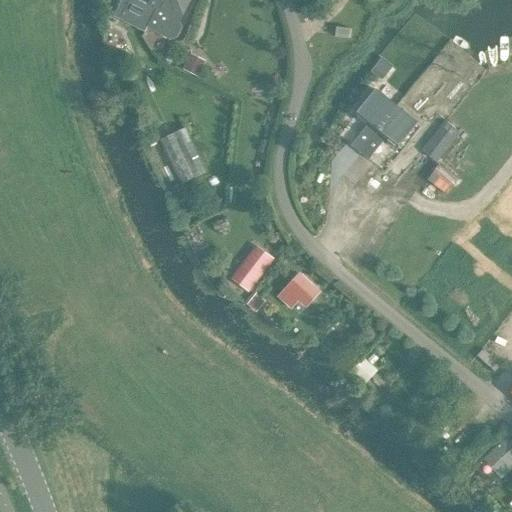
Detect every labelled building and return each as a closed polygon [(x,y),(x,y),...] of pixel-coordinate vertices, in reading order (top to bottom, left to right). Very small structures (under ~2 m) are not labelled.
[(128,0),(119,19),(143,32),(145,28),(146,26),(148,23),(155,10),(159,0),(128,0)] [(148,23),(146,26),(171,39),(173,38),(177,37),(181,28),(179,20),(189,0),(159,0),(155,10),(148,23)] [(335,35),(335,37),(349,38),(351,29),(336,27),(336,31),(335,35)] [(191,53),(182,69),(197,77),(206,61),(191,53)] [(382,58),(370,72),(381,81),(393,66),(382,58)] [(360,152),(395,108),(374,91),(354,115),(367,125),(352,145),(360,152)] [(395,108),(360,152),(369,158),(385,139),(397,148),(416,125),(395,108)] [(444,121),(421,151),(437,163),(459,132),(444,121)] [(163,138),(183,181),(208,169),(187,126),(163,138)] [(246,286),(254,292),(277,256),(260,246),(254,256),(250,254),(239,272),(234,269),(229,279),(244,289),(246,286)] [(298,274),(277,297),(291,310),(298,301),(306,308),(320,291),(304,277),(302,278),(298,274)] [(257,296),(250,305),(256,310),(263,301),(257,296)] [(511,440),(507,435),(482,459),(491,468),(511,447),(511,440)]
